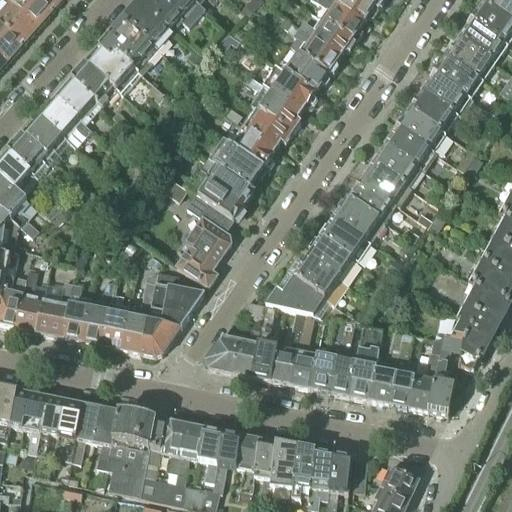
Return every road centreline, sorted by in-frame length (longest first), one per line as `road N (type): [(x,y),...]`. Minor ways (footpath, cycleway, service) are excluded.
road 1 (residential): [(165,396),(438,0)]
road 2 (residential): [(459,461),(165,396)]
road 3 (residential): [(0,129),(114,0)]
road 4 (residential): [(165,396),(0,362)]
